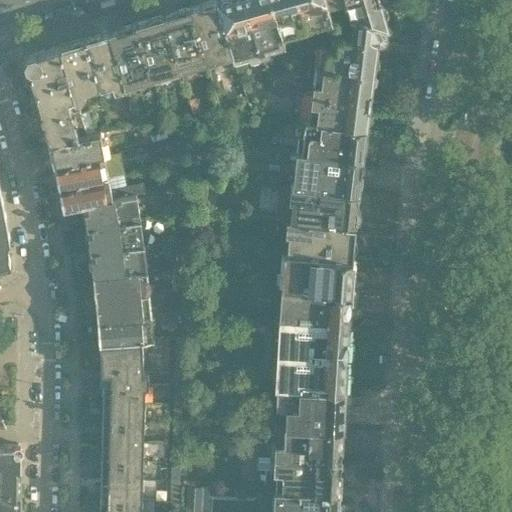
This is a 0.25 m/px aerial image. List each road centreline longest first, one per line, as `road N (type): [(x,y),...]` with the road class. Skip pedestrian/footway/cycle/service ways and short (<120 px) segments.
road 1 (residential): [(415,511),(456,4)]
road 2 (residential): [(43,511),(47,351),(40,284)]
road 3 (residential): [(40,284),(0,96)]
